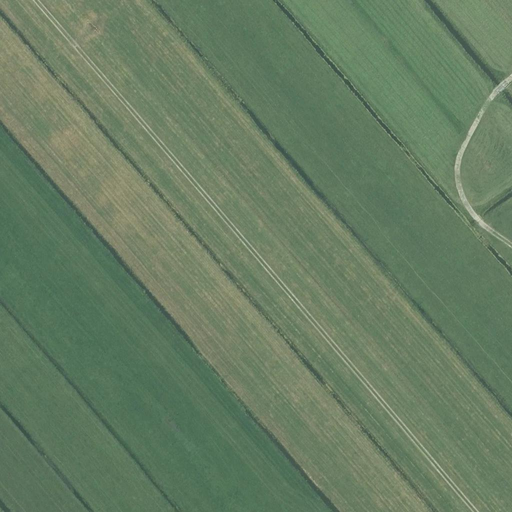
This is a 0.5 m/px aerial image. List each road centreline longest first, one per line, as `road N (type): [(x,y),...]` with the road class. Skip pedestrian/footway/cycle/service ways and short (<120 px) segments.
road 1 (track): [(477,511),(33,0)]
road 2 (track): [(511,244),(475,218),(456,179),(461,150),(511,81)]
